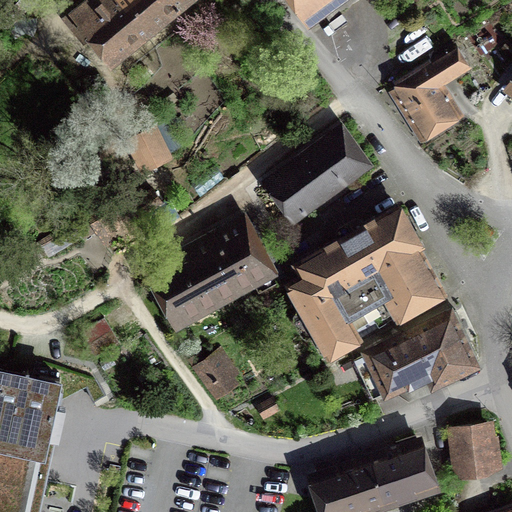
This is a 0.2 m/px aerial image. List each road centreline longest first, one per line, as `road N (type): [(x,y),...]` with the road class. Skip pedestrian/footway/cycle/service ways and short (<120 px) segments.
road 1 (residential): [(84,510),(105,421),(299,454),(501,385)]
road 2 (residential): [(268,0),(360,98),(416,181)]
road 3 (track): [(123,289),(226,437)]
road 4 (residential): [(416,181),(490,314)]
